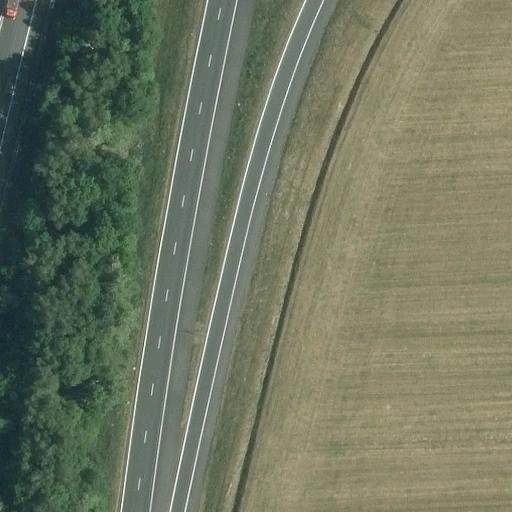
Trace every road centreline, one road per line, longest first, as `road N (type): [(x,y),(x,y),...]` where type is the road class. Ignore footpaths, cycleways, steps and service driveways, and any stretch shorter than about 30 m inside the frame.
road 1 (motorway): [(176,511),(246,192),(315,0)]
road 2 (motorway): [(134,511),(221,0)]
